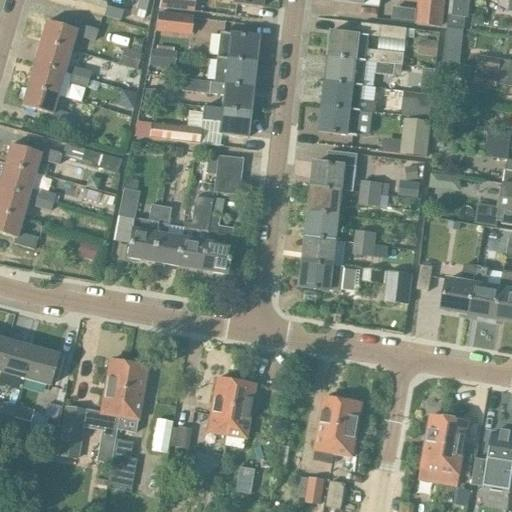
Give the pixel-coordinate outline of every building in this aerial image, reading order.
[(138,0),(136,10),(145,12),(148,0),(138,0)] [(161,0),(161,8),(193,12),(194,0),(161,0)] [(263,0),(233,0),(233,5),(262,8),(263,0)] [(419,0),(417,24),(441,27),(443,0),(419,0)] [(454,0),(453,16),(449,16),(448,27),(464,30),(467,0),(454,0)] [(414,22),(415,9),(392,7),(391,20),(414,22)] [(120,22),(123,13),(106,8),(104,17),(120,22)] [(158,14),(156,31),(190,35),(192,18),(158,14)] [(40,41),(70,50),(75,36),(94,42),(97,31),(78,25),(76,31),(46,22),(40,41)] [(380,26),(379,38),(405,41),(407,29),(380,26)] [(327,57),(366,62),(366,63),(376,64),(394,65),(401,66),(402,55),(367,51),(369,37),(330,32),(327,57)] [(217,58),(256,63),(259,38),(229,34),(229,35),(220,34),(217,58)] [(419,55),(437,57),(439,42),(421,40),(419,55)] [(33,65),(64,73),(70,50),(40,41),(33,65)] [(171,64),(173,48),(152,46),(150,62),(171,64)] [(363,87),(366,63),(366,62),(327,57),(324,82),(363,87)] [(511,74),(511,62),(478,57),(476,69),(511,74)] [(214,84),(253,89),(256,63),(217,58),(214,83),(214,84)] [(394,65),(376,64),(375,75),(393,77),(394,65)] [(27,88),(57,96),(64,73),(33,65),(27,88)] [(70,75),(87,80),(89,72),(72,67),(70,75)] [(511,74),(476,69),(474,82),(511,88),(511,74)] [(70,75),(68,82),(84,87),(87,80),(70,75)] [(220,109),(250,113),(253,89),(214,84),(214,83),(182,79),(181,91),(209,95),(222,96),(220,109)] [(321,107),(360,111),(363,87),(324,82),(321,107)] [(27,88),(21,107),(51,116),(49,121),(69,127),(72,116),(53,110),(57,96),(27,88)] [(400,116),(430,120),(433,95),(403,92),(400,116)] [(321,107),(318,133),(348,136),(357,137),(360,111),(321,107)] [(220,109),(220,110),(202,108),(201,121),(218,124),(217,135),(247,139),(250,113),(220,109)] [(403,141),(401,155),(425,158),(430,123),(405,120),(403,141)] [(200,128),(158,123),(157,138),(198,143),(200,128)] [(508,148),(508,145),(510,137),(489,134),(487,144),(491,145),(508,148)] [(508,148),(491,145),(487,144),(485,158),(506,162),(508,148)] [(4,165),(34,174),(39,159),(59,164),(61,154),(42,148),(40,154),(10,146),(4,165)] [(217,157),(216,168),(241,171),(243,160),(217,157)] [(511,160),(507,160),(503,185),(511,186),(511,160)] [(310,188),(342,192),(342,191),(354,193),(356,167),(313,162),(310,188)] [(0,179),(0,188),(28,197),(28,196),(36,199),(51,204),(54,196),(38,191),(38,192),(30,189),(34,174),(4,165),(0,179)] [(215,180),(240,183),(241,171),(216,168),(215,180)] [(240,183),(215,180),(213,194),(238,196),(240,183)] [(362,194),(385,197),(386,185),(363,183),(362,194)] [(511,186),(503,185),(500,208),(499,209),(511,211),(511,186)] [(0,213),(21,220),(28,197),(0,188),(0,213)] [(339,216),(342,192),(310,188),(308,212),(339,216)] [(151,263),(160,208),(151,206),(148,222),(134,219),(139,192),(123,190),(118,218),(132,221),(126,259),(151,263)] [(362,194),(360,205),(384,208),(385,197),(362,194)] [(51,204),(36,199),(34,207),(49,211),(51,204)] [(496,227),(499,209),(500,208),(478,205),(475,224),(496,227)] [(176,267),(181,238),(166,235),(171,209),(160,208),(151,263),(176,267)] [(305,238),(336,242),(339,216),(308,212),(305,238)] [(0,213),(0,235),(15,239),(14,244),(33,250),(36,239),(17,234),(21,220),(0,213)] [(200,271),(209,216),(200,215),(196,240),(181,238),(176,267),(200,271)] [(219,218),(209,216),(200,271),(225,275),(232,236),(217,233),(219,218)] [(371,246),(372,234),(357,232),(356,244),(371,246)] [(333,267),(336,242),(305,238),(302,264),(333,267)] [(371,246),(356,244),(354,255),(370,257),(371,246)] [(333,267),(302,264),(299,289),(342,294),(345,268),(333,267)] [(420,266),(416,290),(428,292),(432,268),(420,266)] [(441,311),(468,316),(476,268),(464,266),(461,283),(446,280),(441,311)] [(476,268),(468,316),(495,320),(504,272),(503,272),(500,289),(486,287),(489,270),(476,268)] [(365,270),(364,282),(383,284),(385,273),(365,270)] [(511,273),(504,272),(495,320),(511,323),(511,273)] [(388,273),(385,303),(408,305),(412,276),(388,273)] [(0,371),(8,342),(0,339),(0,371)] [(0,373),(24,380),(33,349),(8,342),(0,371),(0,373)] [(57,356),(33,349),(24,380),(48,387),(57,356)] [(117,417),(126,364),(109,361),(100,414),(117,417)] [(146,367),(126,364),(117,417),(119,417),(116,430),(135,434),(146,367)] [(226,436),(235,383),(216,379),(207,432),(226,436)] [(253,386),(235,383),(226,436),(244,439),(253,386)] [(334,454),(343,401),(324,398),(315,451),(334,454)] [(16,406),(0,402),(0,401),(0,414),(13,418),(16,406)] [(361,405),(343,401),(334,454),(352,457),(361,405)] [(16,406),(13,418),(30,423),(29,423),(30,423),(33,411),(16,406)] [(78,460),(87,410),(65,407),(56,456),(78,460)] [(438,485),(438,483),(449,421),(431,417),(419,481),(438,485)] [(449,421),(438,483),(438,485),(456,488),(468,424),(449,421)] [(171,427),(171,447),(189,447),(189,428),(171,427)] [(511,434),(501,432),(501,435),(492,434),(487,462),(475,460),(470,486),(509,493),(511,476),(511,437),(510,437),(511,434)] [(119,440),(112,485),(131,488),(135,459),(129,458),(132,442),(119,440)] [(239,467),(234,492),(248,495),(253,470),(239,467)] [(309,479),(303,502),(316,506),(322,481),(309,479)] [(327,482),(327,509),(343,509),(344,483),(327,482)]
